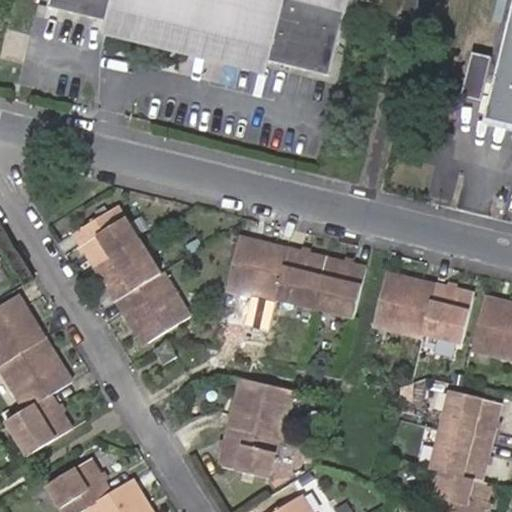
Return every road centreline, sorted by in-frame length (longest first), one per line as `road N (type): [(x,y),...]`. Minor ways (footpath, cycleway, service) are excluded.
road 1 (residential): [(20,134),(511,253)]
road 2 (residential): [(0,188),(202,511)]
